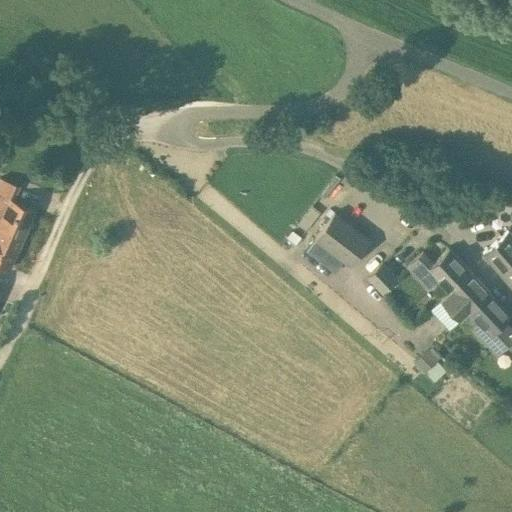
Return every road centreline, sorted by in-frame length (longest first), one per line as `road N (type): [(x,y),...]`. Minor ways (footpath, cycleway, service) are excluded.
road 1 (unclassified): [(367,35),(339,92),(311,108),(188,117),(109,145),(83,173),(0,362)]
road 2 (unclassified): [(511,93),(367,35)]
